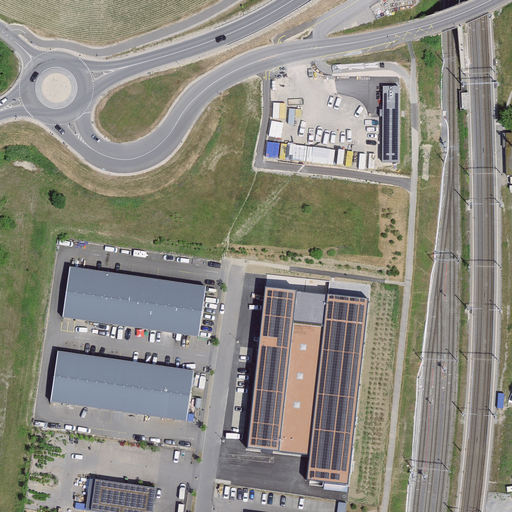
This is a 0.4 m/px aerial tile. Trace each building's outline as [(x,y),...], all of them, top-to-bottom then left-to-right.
[(384,87),(382,162),(398,163),(399,87),(384,87)] [(463,94),(462,94),(462,110),(469,109),(470,109),(470,93),(463,94)] [(206,287),(70,269),(63,318),(199,336),(206,287)] [(367,298),(265,287),(247,449),(309,455),(307,480),(347,485),(367,298)] [(194,372),(57,352),(50,402),(186,421),(194,372)] [(225,425),(224,438),(239,439),(240,425),(225,425)] [(152,511),(156,489),(91,480),(87,511),(94,511),(152,511)]
